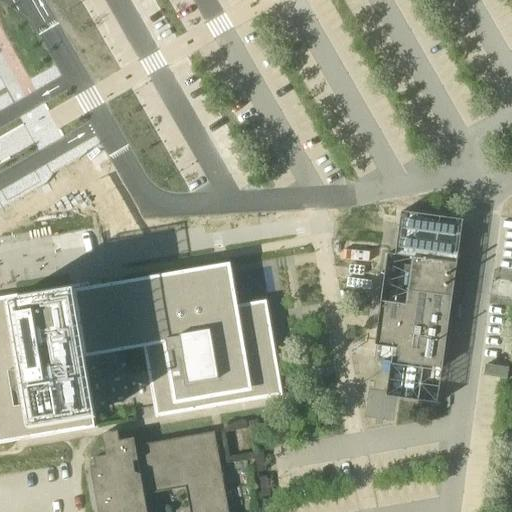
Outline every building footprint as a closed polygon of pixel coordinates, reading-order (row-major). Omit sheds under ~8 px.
[(457,265),(463,221),(401,212),(400,224),(395,255),(388,254),(379,317),(376,345),(377,345),(401,348),(399,362),(441,368),(441,366),(442,366),(457,265)] [(72,294),(71,286),(70,286),(0,298),(0,444),(26,440),(95,428),(83,356),(144,345),(156,418),(283,396),(267,301),(235,306),(228,267),(125,285),(91,290),(90,283),(87,283),(88,291),(72,294)] [(383,420),(393,421),(397,398),(397,394),(388,392),(369,390),(366,418),(376,419),(376,424),(382,425),(383,420)] [(229,511),(215,432),(136,447),(135,439),(120,442),(118,432),(103,435),(106,456),(94,458),(96,468),(91,469),(98,511),(229,511)] [(236,450),(244,449),(241,433),(233,435),(236,450)]
